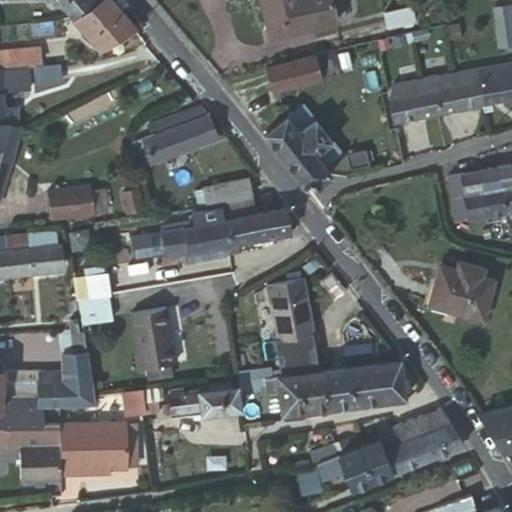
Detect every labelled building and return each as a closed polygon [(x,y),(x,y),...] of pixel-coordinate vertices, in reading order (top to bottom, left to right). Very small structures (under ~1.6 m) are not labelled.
[(71,15),(74,19),(99,0),(65,0),(61,4),(71,15)] [(99,0),(74,19),(86,32),(122,9),(113,0),(99,0)] [(261,0),(270,38),(337,21),(332,0),(261,0)] [(500,35),(511,33),(511,2),(496,5),(500,35)] [(387,27),(415,20),(411,3),(382,10),(387,27)] [(100,48),(137,27),(122,9),(86,32),(100,48)] [(429,38),(427,28),(417,30),(414,31),(416,40),(429,38)] [(511,42),(511,33),(500,35),(501,44),(511,42)] [(460,65),(487,59),(484,46),(458,52),(460,65)] [(0,66),(42,63),(41,49),(0,52),(0,66)] [(316,56),(270,67),(276,89),(321,77),(316,56)] [(21,89),(21,71),(22,68),(3,70),(2,90),(21,89)] [(478,69),(455,74),(453,74),(455,85),(481,81),(478,69)] [(481,81),(485,103),(510,98),(511,99),(511,81),(511,82),(509,74),(501,76),(499,69),(484,72),(485,80),(481,81)] [(441,111),(485,103),(481,81),(455,85),(453,74),(435,78),(441,111)] [(435,78),(391,86),(391,91),(397,119),(441,111),(435,78)] [(397,119),(391,91),(388,92),(393,120),(397,119)] [(202,106),(149,125),(152,134),(166,129),(207,115),(202,106)] [(209,115),(207,115),(166,129),(174,153),(217,137),(209,115)] [(266,131),(306,183),(317,184),(332,173),(315,151),(299,130),(288,116),(266,131)] [(299,130),(315,151),(331,139),(316,118),(299,130)] [(0,169),(9,172),(20,131),(9,128),(2,121),(0,127),(0,169)] [(9,128),(20,131),(21,125),(2,121),(9,128)] [(166,129),(152,134),(143,138),(148,153),(150,161),(174,153),(166,129)] [(143,138),(133,141),(138,156),(148,153),(143,138)] [(505,211),(511,209),(511,164),(497,168),(505,211)] [(497,168),(479,171),(483,191),(487,214),(505,211),(497,168)] [(0,204),(9,172),(0,169),(0,204)] [(479,171),(462,174),(465,194),(483,191),(479,171)] [(462,174),(449,177),(452,196),(465,194),(462,174)] [(205,185),(207,204),(222,202),(253,197),(250,179),(205,185)] [(95,210),(94,207),(92,191),(92,186),(59,191),(62,215),(95,210)] [(92,191),(94,207),(103,206),(100,189),(92,191)] [(126,209),(141,206),(137,189),(121,192),(126,209)] [(483,191),(465,194),(468,218),(487,214),(483,191)] [(465,194),(452,196),(456,220),(468,218),(465,194)] [(256,213),(253,197),(222,202),(222,206),(225,218),(256,213)] [(192,225),(225,218),(222,206),(190,212),(192,225)] [(287,210),(286,207),(256,213),(225,218),(229,243),(291,232),(287,210)] [(489,222),(507,219),(505,211),(487,214),(489,222)] [(229,243),(225,218),(192,225),(185,225),(189,250),(229,243)] [(189,250),(185,225),(162,229),(167,255),(189,250)] [(30,247),(49,244),(48,234),(30,236),(30,247)] [(30,236),(6,238),(7,250),(30,247),(30,236)] [(7,250),(10,275),(57,269),(55,243),(49,244),(30,247),(7,250)] [(0,251),(0,276),(10,275),(7,250),(0,251)] [(463,271),(490,276),(491,267),(464,262),(463,271)] [(502,279),(490,276),(463,271),(445,268),(437,310),(493,322),(502,279)] [(111,291),(114,291),(111,269),(81,273),(85,296),(111,291)] [(280,338),(315,331),(307,293),(304,275),(269,282),(280,338)] [(111,291),(85,296),(88,317),(113,313),(111,291)] [(152,364),(175,360),(181,359),(171,302),(136,308),(147,365),(152,364)] [(84,329),(82,318),(74,319),(75,331),(84,329)] [(90,356),(84,329),(75,331),(78,356),(90,356)] [(302,371),(320,369),(318,353),(281,358),(283,374),(291,373),(302,371)] [(43,369),(8,367),(6,409),(47,406),(63,405),(99,402),(90,356),(78,356),(66,357),(66,368),(65,382),(43,382),(43,369)] [(403,372),(401,359),(379,362),(380,375),(403,372)] [(178,372),(175,360),(152,364),(155,377),(178,372)] [(380,375),(379,362),(347,365),(351,402),(383,398),(380,375)] [(347,365),(322,369),(325,405),(351,402),(347,365)] [(0,412),(6,409),(8,367),(0,367),(0,412)] [(43,368),(43,369),(43,382),(65,382),(66,368),(43,368)] [(322,369),(320,369),(302,371),(306,408),(325,405),(322,369)] [(306,408),(302,371),(291,373),(283,374),(278,374),(279,384),(282,410),(306,408)] [(405,395),(403,372),(380,375),(383,398),(405,395)] [(279,384),(278,374),(266,376),(268,385),(279,384)] [(255,377),(244,378),(245,386),(256,385),(255,377)] [(242,406),(238,385),(199,389),(201,406),(202,411),(242,406)] [(201,406),(199,389),(189,391),(191,407),(201,406)] [(127,408),(145,405),(142,391),(125,393),(127,408)] [(191,407),(189,391),(169,393),(172,410),(180,410),(181,413),(191,412),(191,407)] [(511,405),(482,413),(487,419),(505,450),(511,448),(511,405)] [(6,409),(0,412),(0,445),(9,446),(12,431),(13,429),(15,428),(31,426),(47,425),(48,425),(47,406),(6,409)] [(421,434),(450,421),(442,408),(395,424),(398,433),(401,443),(421,434)] [(64,439),(66,471),(86,469),(86,465),(133,462),(133,441),(132,419),(132,417),(63,420),(64,439)] [(142,419),(132,419),(133,441),(143,441),(142,419)] [(430,455),(465,442),(450,421),(421,434),(430,455)] [(47,425),(31,426),(32,440),(48,440),(47,425)] [(382,440),(386,450),(401,443),(398,433),(382,440)] [(363,434),(336,443),(338,451),(359,444),(367,441),(363,434)] [(394,470),(430,455),(421,434),(401,443),(386,450),(394,470)] [(372,478),(394,470),(386,450),(382,440),(381,436),(367,441),(359,444),(372,478)] [(24,479),(66,477),(66,471),(64,439),(48,440),(32,440),(23,441),(24,479)] [(333,442),(315,447),(318,457),(336,452),(333,442)] [(359,444),(338,451),(336,452),(318,457),(315,457),(320,474),(344,466),(351,486),(372,478),(359,444)] [(301,488),(319,483),(313,462),(295,468),(301,488)] [(472,499),(470,494),(442,504),(444,510),(472,499)] [(474,511),(477,511),(472,499),(444,510),(438,511),(474,511)] [(505,511),(501,503),(477,511),(505,511)]
